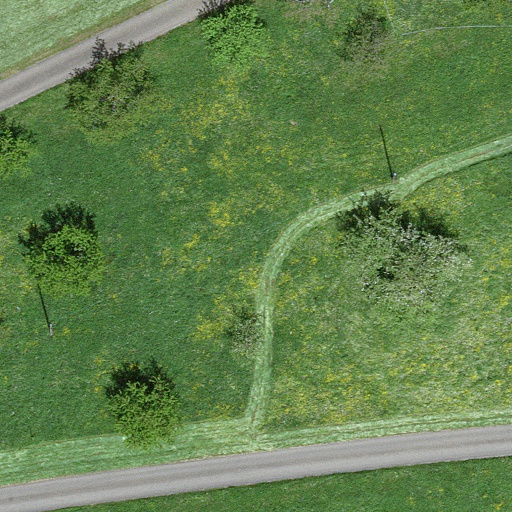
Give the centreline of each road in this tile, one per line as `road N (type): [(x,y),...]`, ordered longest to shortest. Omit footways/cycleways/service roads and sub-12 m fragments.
road 1 (unclassified): [(511,441),(0,503)]
road 2 (track): [(190,0),(0,94)]
